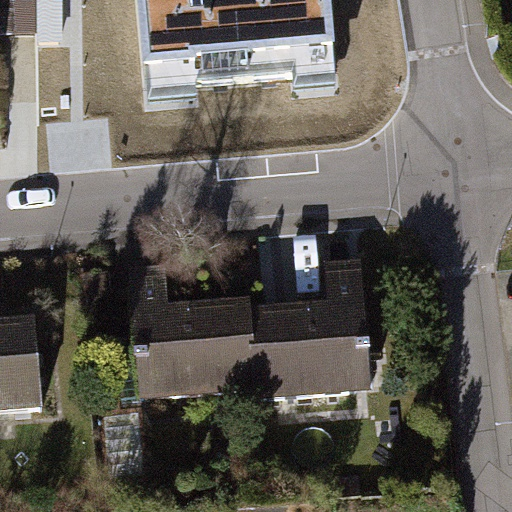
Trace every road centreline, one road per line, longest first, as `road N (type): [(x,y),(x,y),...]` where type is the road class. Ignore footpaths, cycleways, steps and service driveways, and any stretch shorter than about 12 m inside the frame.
road 1 (residential): [(0,213),(456,174)]
road 2 (unclassified): [(456,174),(499,511)]
road 3 (unclassified): [(430,0),(456,174)]
